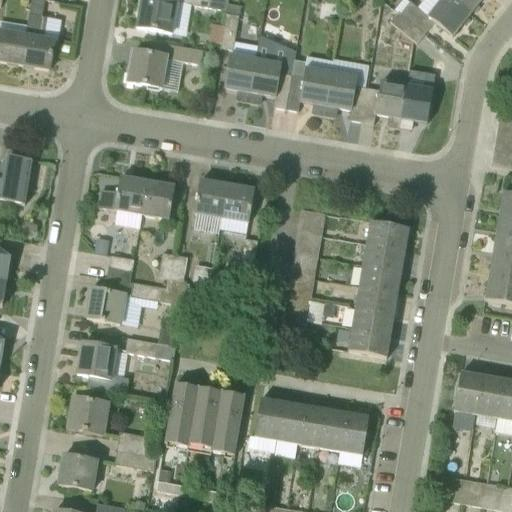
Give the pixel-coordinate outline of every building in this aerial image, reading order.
[(54,0),(31,0),(25,38),(20,68),(49,73),(54,43),(45,42),(49,20),(41,19),(44,3),(54,4),(54,0)] [(177,5),(161,3),(146,0),(141,0),(136,31),(172,37),(177,5)] [(177,0),(177,5),(191,8),(226,14),(226,13),(226,12),(227,7),(228,0),(225,0),(177,0)] [(452,39),(469,17),(448,0),(424,0),(417,11),(404,0),(394,13),(397,15),(425,37),(434,25),(452,39)] [(448,0),(469,17),(482,0),(448,0)] [(416,47),(425,37),(397,15),(389,25),(416,47)] [(224,26),(222,41),(220,51),(233,53),(239,18),(226,16),(224,26)] [(0,34),(0,64),(20,68),(25,38),(0,34)] [(294,63),(295,63),(296,54),(295,54),(259,39),(258,48),(255,61),(247,106),(258,108),(260,98),(275,101),(273,111),(285,113),(291,78),(294,63)] [(131,60),(127,86),(145,89),(156,90),(161,91),(164,72),(166,62),(182,64),(201,68),(203,54),(181,50),(155,46),(154,45),(152,57),(138,55),(132,54),(131,60)] [(70,47),(61,46),(60,56),(68,58),(70,47)] [(247,106),(255,61),(233,57),(229,57),(223,91),(239,94),(237,104),(247,106)] [(305,69),(303,80),(291,78),(285,113),(298,115),(299,105),(314,107),(313,118),(323,119),(331,73),(305,69)] [(361,126),(367,91),(356,90),(358,78),(331,73),(323,119),(334,121),(335,111),(350,114),(349,124),(361,126)] [(399,132),(406,89),(381,85),(379,94),(367,91),(361,126),(373,128),(375,118),(390,120),(388,130),(399,132)] [(406,89),(399,132),(409,134),(411,124),(426,126),(432,93),(406,89)] [(511,110),(501,109),(499,121),(511,122),(511,110)] [(511,135),(511,122),(499,121),(497,133),(511,135)] [(511,147),(511,135),(497,133),(495,145),(511,147)] [(511,159),(511,147),(495,145),(493,157),(511,159)] [(511,159),(493,157),(491,169),(511,172),(511,159)] [(0,203),(24,208),(32,164),(7,159),(0,168),(0,203)] [(141,218),(147,185),(120,180),(117,196),(101,193),(98,211),(114,214),(141,218)] [(221,221),(227,188),(199,183),(194,217),(196,217),(221,221)] [(147,185),(141,218),(169,223),(174,189),(147,185)] [(227,188),(221,221),(247,226),(248,226),(254,192),(227,188)] [(499,217),(511,218),(511,196),(502,195),(499,217)] [(297,233),(321,237),(324,217),(301,213),(297,233)] [(511,241),(511,218),(499,217),(495,238),(511,241)] [(366,247),(404,253),(408,232),(369,225),(366,247)] [(317,261),(321,237),(297,233),(293,257),(317,261)] [(511,263),(511,241),(495,238),(491,260),(511,263)] [(0,283),(1,284),(2,273),(8,274),(10,261),(0,252),(0,247),(1,241),(0,240),(0,283)] [(96,241),(94,256),(106,258),(108,243),(96,241)] [(244,242),(241,263),(236,263),(231,292),(249,295),(257,244),(244,242)] [(401,275),(404,253),(366,247),(362,268),(401,275)] [(163,256),(159,280),(167,281),(171,282),(175,258),(163,256)] [(313,282),(317,261),(293,257),(290,278),(313,282)] [(110,258),(108,270),(131,274),(133,262),(110,258)] [(175,258),(171,282),(181,283),(183,284),(187,260),(175,258)] [(511,285),(511,263),(491,260),(488,282),(511,285)] [(397,296),(401,275),(362,268),(358,290),(397,296)] [(195,269),(193,282),(209,285),(211,271),(195,269)] [(310,303),(313,282),(290,278),(286,299),(310,303)] [(166,291),(164,304),(178,306),(178,303),(180,294),(180,293),(181,284),(181,283),(171,282),(167,281),(167,282),(166,291)] [(511,285),(488,282),(484,303),(511,307),(511,285)] [(133,286),(131,299),(164,304),(166,291),(158,290),(133,286)] [(393,318),(397,296),(358,290),(355,311),(393,318)] [(126,298),(111,295),(91,292),(86,322),(121,328),(122,323),(126,300),(126,298)] [(306,326),(310,303),(286,299),(282,322),(306,326)] [(390,340),(393,318),(355,311),(351,333),(390,340)] [(302,347),(306,326),(282,322),(279,343),(302,347)] [(386,361),(390,340),(351,333),(347,355),(386,361)] [(175,349),(128,341),(125,355),(172,363),(175,349)] [(76,377),(88,379),(86,391),(126,398),(129,381),(112,378),(117,352),(82,346),(76,377)] [(475,417),(481,379),(460,376),(453,414),(475,417)] [(496,421),(503,383),(481,379),(475,417),(477,418),(496,421)] [(511,423),(511,384),(503,383),(496,421),(511,423)] [(210,454),(223,457),(234,459),(244,399),(174,387),(164,446),(187,450),(188,447),(211,451),(210,454)] [(110,408),(92,405),(72,401),(67,432),(105,439),(110,408)] [(275,444),(282,405),(260,402),(253,440),(275,444)] [(297,447),(303,409),(282,405),(275,444),(297,447)] [(318,451),(325,413),(303,409),(297,447),(318,451)] [(340,455),(346,416),(325,413),(318,451),(340,455)] [(346,416),(340,455),(362,458),(368,420),(346,416)] [(117,453),(147,458),(149,445),(152,446),(153,440),(120,435),(117,453)] [(156,460),(147,458),(117,453),(115,467),(154,474),(156,460)] [(98,464),(83,462),(63,458),(58,488),(94,494),(98,464)] [(171,474),(160,472),(158,484),(169,486),(171,474)] [(460,507),(464,483),(442,480),(438,503),(460,507)] [(481,511),(485,487),(473,485),(466,484),(464,483),(460,507),(481,511)] [(156,494),(168,496),(169,487),(158,485),(156,494)] [(168,496),(179,498),(181,489),(169,487),(168,496)] [(489,511),(503,511),(507,490),(485,487),(481,511),(489,511)] [(179,498),(191,500),(193,491),(181,489),(179,498)] [(511,511),(511,491),(509,491),(507,490),(503,511),(511,511)] [(204,493),(193,491),(191,500),(203,502),(204,493)] [(204,493),(203,502),(214,504),(216,495),(204,493)] [(228,497),(216,495),(214,504),(226,506),(228,497)] [(142,511),(145,505),(135,503),(133,511),(138,511),(142,511)]
